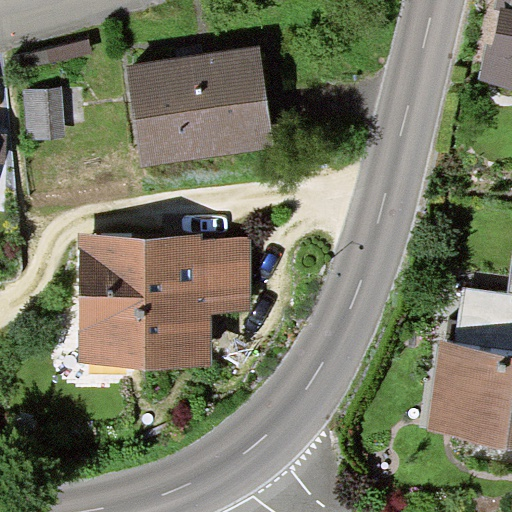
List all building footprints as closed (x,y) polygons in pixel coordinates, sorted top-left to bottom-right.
[(511,0),(496,0),(478,78),(511,85),(511,0)] [(77,35),(12,49),(16,68),(82,54),(77,35)] [(243,41),(122,57),(132,135),(253,119),(243,41)] [(54,93),(19,91),(17,133),(52,134),(54,93)] [(226,225),(74,230),(78,340),(188,337),(187,292),(229,290),(226,225)] [(511,338),(434,326),(419,419),(511,433),(511,338)]
